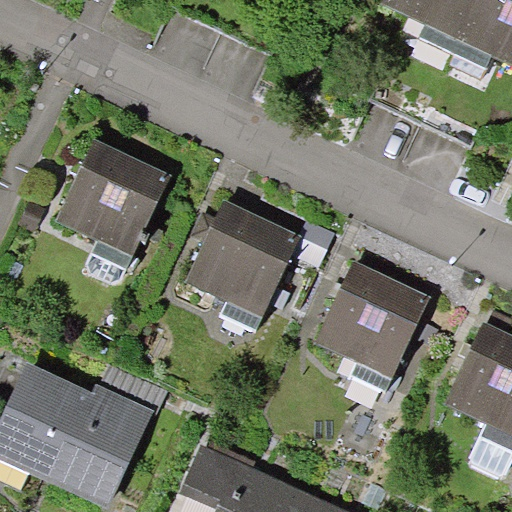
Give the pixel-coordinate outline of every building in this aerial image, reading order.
[(173,0),(170,7),(196,19),(205,0),(173,0)] [(236,0),(205,0),(196,19),(222,31),(236,0)] [(263,0),(236,0),(222,31),(245,41),(263,0)] [(294,0),(263,0),(245,41),(270,52),(294,0)] [(511,0),(383,0),(383,1),(427,23),(492,53),(511,62),(511,0)] [(486,66),(492,53),(427,23),(421,35),(486,66)] [(394,50),(371,99),(396,111),(419,62),(394,50)] [(443,73),(419,62),(396,111),(420,122),(443,73)] [(443,73),(420,122),(445,134),(468,84),(443,73)] [(468,84),(445,134),(467,144),(491,95),(468,84)] [(58,220),(97,238),(133,255),(171,176),(95,140),(58,220)] [(301,234),(224,198),(215,217),(204,240),(185,281),(228,300),(262,316),(291,254),(301,234)] [(46,208),(31,200),(19,222),(34,230),(46,208)] [(204,240),(215,217),(203,211),(192,235),(204,240)] [(308,220),(301,234),(291,254),(319,267),(336,233),(308,220)] [(127,269),(133,255),(97,238),(91,252),(127,269)] [(431,297),(355,260),(315,342),(357,361),(392,378),(412,336),(420,320),(431,297)] [(222,313),(256,329),(262,316),(228,300),(222,313)] [(511,316),(495,309),(488,323),(511,334),(511,316)] [(439,330),(420,320),(412,336),(431,346),(439,330)] [(511,334),(488,323),(484,321),(473,345),(466,358),(445,404),(487,424),(482,435),(511,449),(511,334)] [(466,358),(473,345),(464,341),(457,354),(466,358)] [(93,391),(28,361),(0,423),(0,458),(110,508),(154,411),(99,386),(96,385),(93,391)] [(351,374),(386,391),(392,378),(357,361),(351,374)] [(168,390),(110,363),(99,386),(154,411),(158,412),(168,390)] [(469,462),(503,478),(511,460),(511,449),(482,435),(469,462)] [(217,509),(215,511),(354,511),(254,467),(256,461),(212,441),(209,447),(202,444),(180,492),(217,509)]
